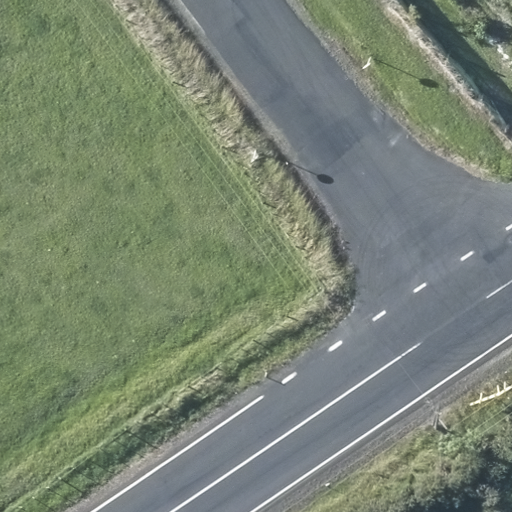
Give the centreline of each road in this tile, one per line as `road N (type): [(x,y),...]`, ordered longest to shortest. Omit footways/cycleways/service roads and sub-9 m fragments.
road 1 (unclassified): [(233,0),(467,310)]
road 2 (unclassified): [(467,310),(178,511)]
